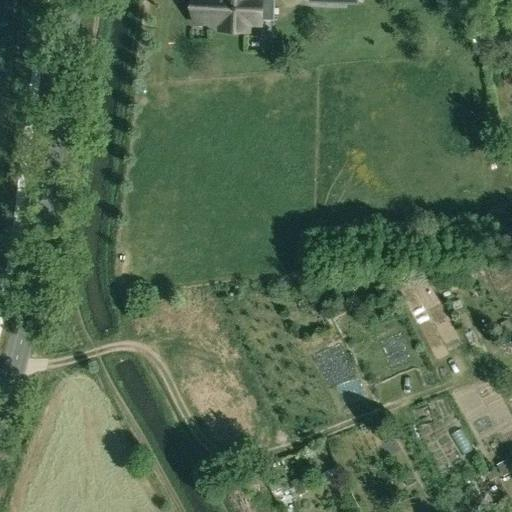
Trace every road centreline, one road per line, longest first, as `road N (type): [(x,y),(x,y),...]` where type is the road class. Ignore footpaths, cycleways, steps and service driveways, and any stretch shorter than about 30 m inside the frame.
road 1 (track): [(15,363),(148,348),(216,459),(241,464),(511,361)]
road 2 (tertiary): [(0,412),(31,298),(72,0)]
